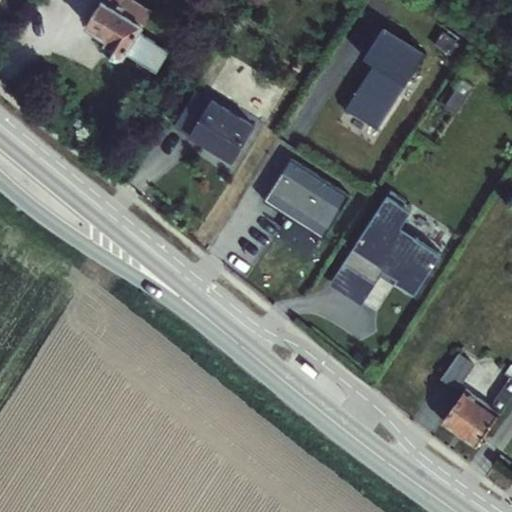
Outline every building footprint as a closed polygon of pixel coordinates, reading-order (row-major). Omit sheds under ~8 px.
[(154,9),(139,0),(100,0),(86,24),(103,34),(99,40),(102,49),(115,58),(124,57),(128,50),(162,68),(173,48),(141,29),(154,9)] [(418,60),(377,34),(357,65),(367,71),(340,116),(371,135),(418,60)] [(260,116),(202,81),(175,123),(234,159),(260,116)] [(344,204),(284,167),(260,208),(318,246),(344,204)] [(408,199),(392,189),(333,281),(365,303),(383,274),(397,282),(398,278),(417,291),(443,249),(397,219),(408,199)] [(503,361),(485,352),(479,364),(496,373),(503,361)] [(458,353),(439,381),(455,392),(474,364),(458,353)] [(448,417),(483,441),(511,400),(511,368),(491,397),(472,383),(448,417)]
